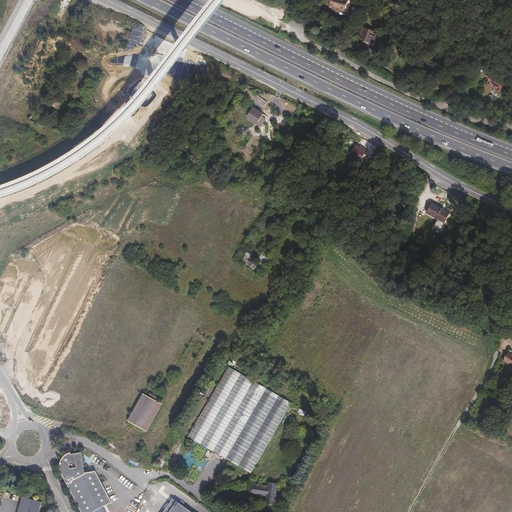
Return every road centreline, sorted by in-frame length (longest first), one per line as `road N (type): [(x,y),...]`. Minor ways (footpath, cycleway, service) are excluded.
road 1 (secondary): [(511,207),(213,52),(180,49),(134,58),(44,140),(0,165)]
road 2 (trunk): [(147,0),(511,168)]
road 3 (trunk): [(511,153),(401,109),(179,0)]
road 4 (unclassified): [(291,28),(394,88),(511,128)]
road 5 (track): [(410,511),(491,362)]
road 6 (track): [(491,362),(471,267),(506,206)]
road 7 (unclassified): [(216,509),(167,475),(129,473),(86,442)]
